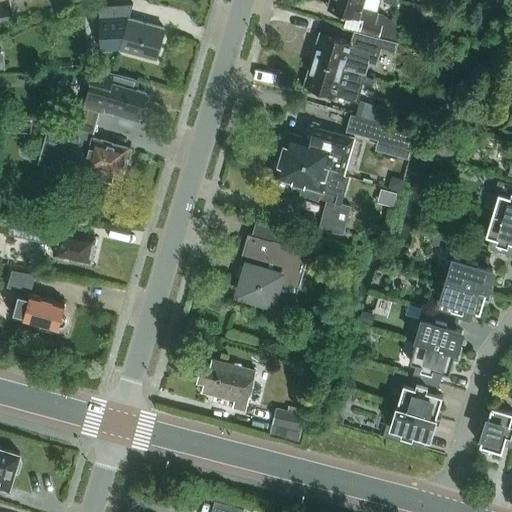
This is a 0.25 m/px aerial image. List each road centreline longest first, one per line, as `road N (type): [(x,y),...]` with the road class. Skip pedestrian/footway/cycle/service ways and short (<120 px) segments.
road 1 (residential): [(118,423),(246,0)]
road 2 (tertiary): [(440,509),(118,423)]
road 3 (residential): [(440,509),(481,365),(511,324)]
road 4 (tertiary): [(118,423),(0,391)]
